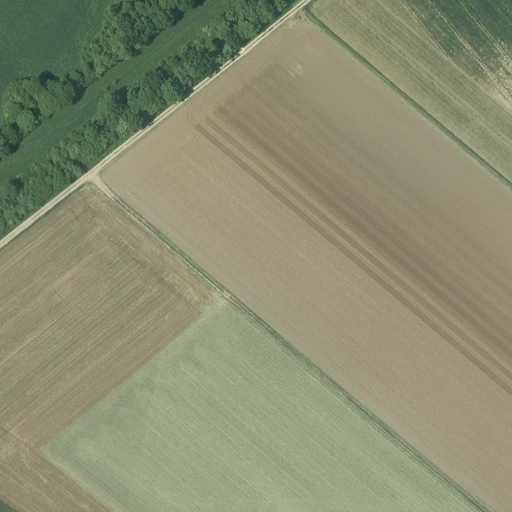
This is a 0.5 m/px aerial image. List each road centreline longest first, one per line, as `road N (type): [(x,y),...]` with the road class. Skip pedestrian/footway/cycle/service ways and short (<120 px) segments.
road 1 (track): [(0,247),(87,177),(482,511)]
road 2 (track): [(309,0),(87,177)]
